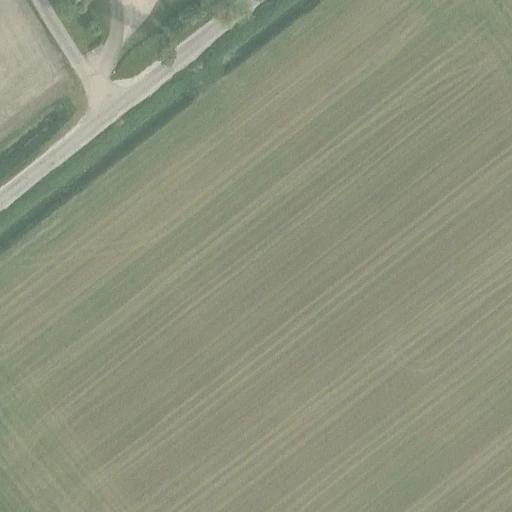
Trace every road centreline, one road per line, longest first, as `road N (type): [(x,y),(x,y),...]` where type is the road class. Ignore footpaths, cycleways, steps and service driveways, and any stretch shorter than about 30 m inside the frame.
road 1 (unclassified): [(0,199),(250,0)]
road 2 (track): [(104,116),(39,0)]
